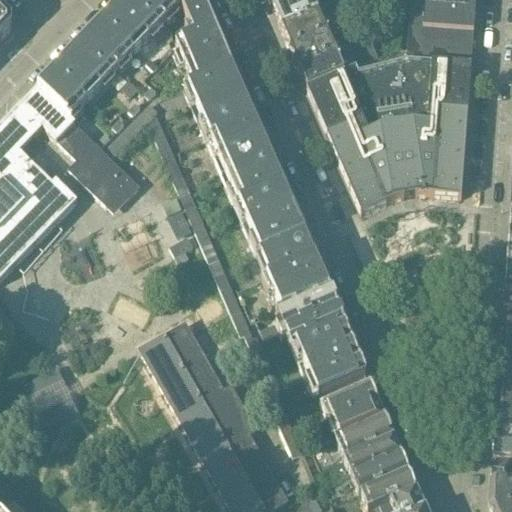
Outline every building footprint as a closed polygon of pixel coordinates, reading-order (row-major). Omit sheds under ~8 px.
[(136,0),(127,0),(85,44),(117,75),(163,26),(136,0)] [(136,0),(163,26),(179,10),(200,2),(198,0),(136,0)] [(301,0),(264,0),(270,13),(301,0)] [(324,0),(301,0),(270,13),(279,33),(329,11),(324,0)] [(399,0),(383,0),(353,14),(357,22),(401,2),(399,0)] [(405,65),(469,69),(470,70),(474,0),(423,0),(424,2),(410,1),(405,65)] [(200,2),(179,10),(188,30),(184,32),(189,43),(213,33),(200,2)] [(329,11),(279,33),(288,53),(338,31),(329,11)] [(10,27),(0,15),(0,45),(10,35),(10,27)] [(297,73),(347,51),(338,31),(288,53),(297,73)] [(231,74),(222,54),(213,33),(189,43),(174,49),(192,91),(231,74)] [(85,44),(36,93),(68,124),(117,75),(85,44)] [(356,71),(347,51),(297,73),(305,94),(356,71)] [(144,68),(151,76),(156,72),(148,64),(144,68)] [(358,77),(356,71),(305,94),(325,140),(360,220),(390,207),(395,206),(400,204),(405,203),(411,202),(416,201),(422,201),(427,201),(460,204),(470,70),(469,69),(405,65),(358,77)] [(231,74),(192,91),(182,96),(204,147),(254,126),(231,74)] [(142,100),(147,104),(154,97),(150,93),(142,100)] [(127,116),(131,121),(138,113),(134,109),(127,116)] [(148,110),(102,157),(109,165),(155,117),(148,110)] [(18,159),(21,156),(33,144),(10,121),(0,130),(0,286),(76,208),(54,187),(51,191),(18,159)] [(110,133),(115,137),(122,129),(118,125),(110,133)] [(185,192),(156,126),(147,130),(176,196),(185,192)] [(282,191),(254,126),(204,147),(219,180),(218,180),(232,213),(282,191)] [(103,140),(96,148),(100,152),(108,144),(103,140)] [(282,191),(232,213),(254,263),(259,261),(304,241),(282,191)] [(207,269),(217,265),(188,199),(179,203),(207,269)] [(304,241),(259,261),(268,282),(265,283),(279,316),(327,295),(304,241)] [(248,338),(220,271),(210,276),(239,342),(248,338)] [(511,292),(504,291),(502,310),(511,311),(511,292)] [(277,338),(335,313),(327,295),(279,316),(275,318),(278,328),(274,330),(277,338)] [(511,311),(502,310),(501,327),(511,328),(511,311)] [(289,353),(342,329),(335,313),(277,338),(281,345),(285,343),(289,353)] [(511,328),(501,327),(498,364),(511,365),(511,328)] [(342,329),(289,353),(311,404),(365,380),(342,329)] [(215,385),(183,331),(161,344),(138,357),(227,511),(275,511),(285,507),(253,453),(256,451),(249,439),(254,436),(229,393),(224,396),(217,384),(215,385)] [(255,343),(248,346),(245,347),(268,400),(278,396),(255,343)] [(511,365),(498,364),(494,419),(511,420),(511,365)] [(451,368),(433,367),(432,383),(433,383),(433,389),(447,390),(448,384),(449,384),(451,368)] [(319,411),(327,431),(333,444),(383,424),(368,389),(319,411)] [(511,420),(494,419),(493,437),(511,438),(511,420)] [(383,424),(333,444),(342,464),(392,443),(383,424)] [(301,459),(286,425),(277,429),(291,463),(301,459)] [(511,438),(493,437),(491,464),(508,465),(511,463),(511,438)] [(392,443),(342,464),(350,482),(399,460),(392,443)] [(20,481),(0,458),(0,473),(13,487),(20,481)] [(399,460),(350,482),(357,499),(359,498),(407,478),(399,460)] [(508,465),(491,464),(489,486),(504,487),(502,475),(508,465)] [(293,469),(302,488),(310,484),(301,465),(293,469)] [(359,498),(365,511),(373,511),(390,505),(414,494),(407,478),(359,498)] [(504,487),(489,486),(487,511),(509,511),(505,487),(504,487)] [(1,493),(0,493),(0,511),(7,511),(13,507),(14,507),(1,493)] [(414,494),(390,505),(393,511),(395,511),(419,511),(422,511),(414,494)]
